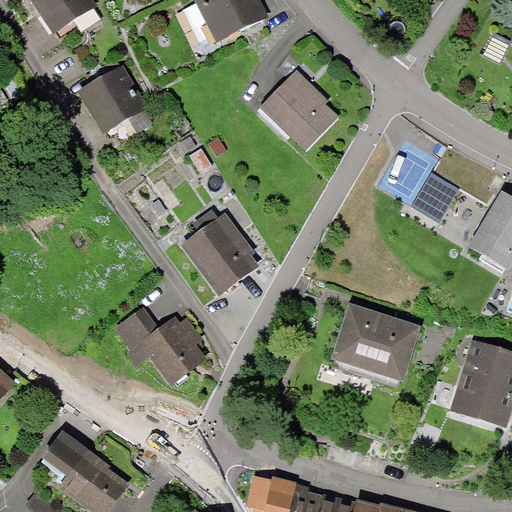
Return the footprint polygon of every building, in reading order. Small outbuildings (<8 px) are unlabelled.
[(96,6),(92,0),(31,0),(53,34),(74,20),(94,7),(96,6)] [(259,0),(195,0),(216,42),(268,16),(259,0)] [(101,19),(94,7),(74,20),(81,31),(101,19)] [(147,107),(122,64),(77,90),(102,133),(128,118),(147,107)] [(328,101),(296,69),(260,106),(305,150),(339,116),(325,103),(328,101)] [(147,107),(128,118),(137,133),(156,123),(147,107)] [(178,144),(184,154),(196,146),(190,136),(178,144)] [(226,150),(219,137),(209,143),(216,156),(226,150)] [(202,148),(190,155),(201,173),(213,166),(202,148)] [(432,173),(411,206),(438,224),(459,189),(432,173)] [(507,268),(511,259),(511,196),(502,190),(469,247),(507,268)] [(193,224),(199,231),(218,217),(212,209),(193,224)] [(181,245),(219,296),(260,265),(252,255),(255,253),(225,212),(218,217),(199,231),(181,245)] [(422,325),(349,302),(331,358),(404,381),(422,325)] [(115,328),(131,349),(159,327),(144,307),(115,328)] [(131,349),(127,352),(138,366),(151,357),(172,385),(175,383),(186,374),(208,358),(197,344),(204,339),(188,316),(181,321),(176,315),(159,327),(131,349)] [(511,351),(472,339),(450,410),(507,428),(511,410),(511,351)] [(0,398),(15,381),(0,367),(0,398)] [(189,377),(186,374),(175,383),(178,386),(189,377)] [(111,465),(62,430),(43,457),(44,458),(68,475),(61,484),(59,488),(92,511),(108,511),(129,483),(108,469),(111,465)] [(68,475),(44,458),(41,462),(60,475),(56,480),(61,484),(68,475)] [(290,511),(297,484),(297,482),(273,476),(272,480),(255,476),(246,506),(254,508),(253,511),(290,511)] [(353,511),(356,501),(323,492),(322,495),(308,491),(309,488),(297,484),(290,511),(353,511)] [(60,511),(35,493),(25,506),(33,511),(60,511)] [(380,504),(357,499),(356,501),(353,511),(422,511),(381,502),(380,504)]
